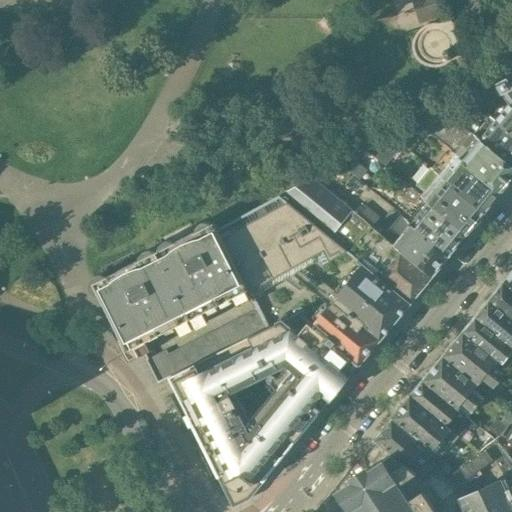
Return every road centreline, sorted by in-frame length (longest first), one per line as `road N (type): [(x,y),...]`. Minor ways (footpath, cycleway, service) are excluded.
road 1 (residential): [(511,224),(282,511)]
road 2 (secondary): [(175,511),(112,400),(76,373)]
